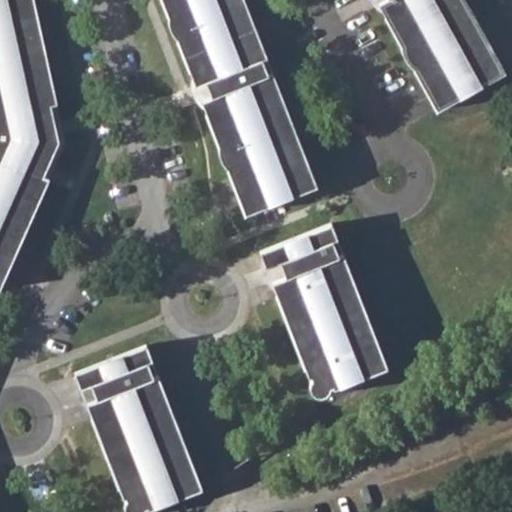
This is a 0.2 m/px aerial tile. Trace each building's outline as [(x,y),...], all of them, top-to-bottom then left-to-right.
[(33,0),(0,0),(0,290),(49,179),(30,171),(39,153),(40,142),(40,134),(40,129),(37,111),(57,105),(33,0)] [(226,171),(244,216),(316,188),(272,74),(268,76),(262,61),(267,59),(243,0),(160,0),(168,19),(169,30),(176,41),(195,88),(205,83),(208,90),(211,98),(200,102),(218,148),(218,158),(222,165),(226,171)] [(505,74),(464,0),(386,0),(377,5),(396,38),(400,47),(401,52),(403,57),(404,61),(407,65),(410,67),(413,70),(436,112),(505,74)] [(330,224),(258,252),(265,267),(279,262),(281,269),(285,277),(271,283),(288,328),(308,378),(310,378),(311,380),(309,382),(309,387),(309,391),(313,395),(318,397),(323,396),(327,393),(329,390),(329,388),(332,387),(333,389),(387,368),(342,254),(338,256),(333,242),(337,240),(330,224)] [(147,345),(75,373),(81,389),(93,385),(95,392),(98,399),(87,404),(105,453),(124,500),(126,499),(127,501),(126,503),(125,508),(125,511),(144,511),(145,511),(146,509),(148,508),(149,511),(203,489),(159,376),(154,377),(149,363),(153,361),(147,345)]
